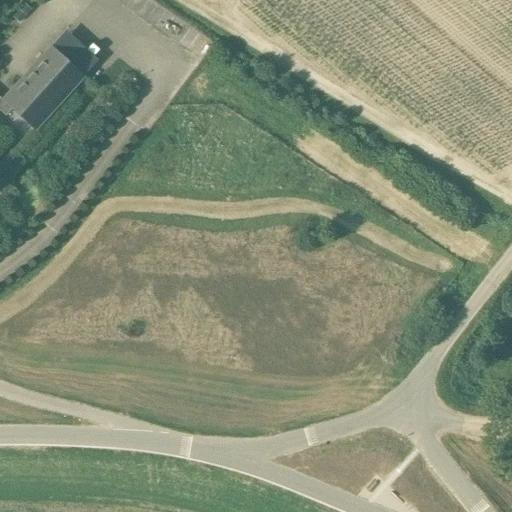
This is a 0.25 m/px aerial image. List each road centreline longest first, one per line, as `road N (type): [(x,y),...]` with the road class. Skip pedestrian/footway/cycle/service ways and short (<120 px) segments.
road 1 (unclassified): [(226,456),(169,439),(0,439)]
road 2 (unclassified): [(226,456),(364,426),(406,403)]
road 3 (unclassified): [(406,403),(511,267)]
road 4 (unclassified): [(226,456),(365,511)]
road 5 (unclassified): [(483,511),(419,437),(406,403)]
